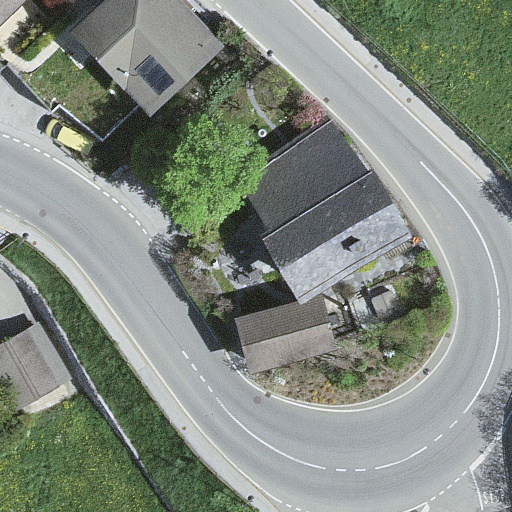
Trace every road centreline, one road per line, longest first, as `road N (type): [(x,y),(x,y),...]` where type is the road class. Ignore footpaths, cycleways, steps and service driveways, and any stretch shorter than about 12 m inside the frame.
road 1 (tertiary): [(449,429),(480,392),(496,349),(490,256),(438,179),(249,0)]
road 2 (tertiary): [(0,171),(50,197),(112,253),(243,428),(305,463),(353,470)]
